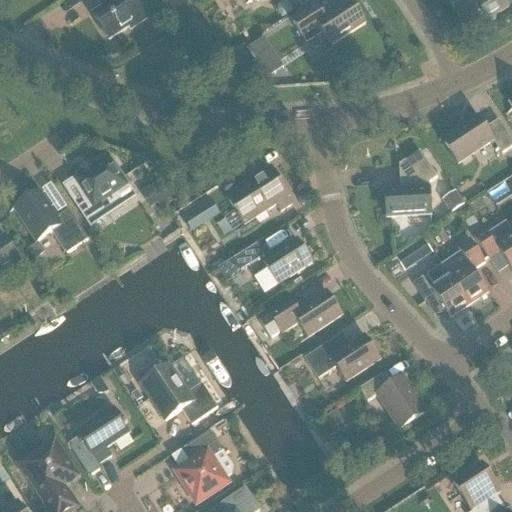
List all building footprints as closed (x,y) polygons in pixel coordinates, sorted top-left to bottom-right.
[(130,31),(145,21),(131,0),(100,0),(105,7),(92,16),(109,42),(129,29),(130,31)] [(511,0),(448,0),(447,1),(462,24),(480,12),(487,24),(511,8),(511,0)] [(279,7),(278,13),(282,20),(293,13),(286,2),(279,7)] [(331,48),(365,25),(351,3),(324,21),(315,7),(291,22),(306,44),(322,34),(331,48)] [(195,21),(186,7),(171,17),(180,30),(195,21)] [(275,64),(260,42),(247,50),(262,73),(275,64)] [(502,156),(511,149),(511,142),(499,122),(485,131),(478,119),(443,142),(458,166),(493,143),(502,156)] [(431,217),(429,185),(437,179),(420,153),(401,166),(402,192),(385,193),(387,220),(431,217)] [(79,179),(74,182),(87,202),(78,208),(77,209),(90,229),(101,222),(124,206),(117,195),(128,188),(109,159),(94,169),(91,165),(77,175),(79,179)] [(247,186),(226,199),(244,227),(276,206),(281,213),(291,207),(287,200),(289,199),(271,171),(253,182),(255,184),(249,188),(247,186)] [(160,182),(148,190),(162,211),(173,203),(160,182)] [(57,220),(39,193),(14,210),(37,244),(52,234),(66,256),(88,242),(68,212),(57,220)] [(464,206),(455,193),(442,202),(451,215),(464,206)] [(218,216),(209,201),(182,218),(191,233),(218,216)] [(460,214),(466,224),(471,220),(472,214),(469,208),(460,214)] [(466,224),(464,225),(471,235),(479,230),(472,219),(471,220),(466,224)] [(511,234),(506,225),(487,237),(484,232),(473,238),(489,262),(499,255),(511,274),(511,234)] [(0,276),(1,278),(5,279),(16,272),(17,268),(15,266),(20,263),(4,239),(0,241),(0,276)] [(429,250),(422,240),(408,249),(414,259),(429,250)] [(460,270),(449,277),(469,308),(488,295),(473,273),(485,265),(469,241),(457,248),(461,254),(453,259),(460,270)] [(278,287),(312,265),(297,242),(262,264),(267,271),(254,279),(264,294),(277,286),(278,287)] [(44,255),(38,245),(28,252),(34,262),(44,255)] [(240,273),(264,258),(256,246),(233,261),(240,273)] [(414,259),(408,249),(395,258),(405,273),(418,265),(414,259)] [(233,261),(218,271),(227,284),(227,285),(242,276),(241,275),(240,273),(233,261)] [(450,320),(469,308),(449,277),(442,266),(413,286),(425,304),(435,297),(450,320)] [(308,340),(341,318),(326,294),(298,313),(290,301),(287,302),(288,303),(268,315),(269,317),(273,323),(282,336),(298,325),(308,340)] [(269,317),(259,323),(271,341),(281,335),(273,323),(269,317)] [(346,384),(380,362),(364,339),(341,354),(333,342),(305,361),(318,381),(337,370),(346,384)] [(188,396),(169,367),(140,386),(165,423),(182,413),(192,428),(218,410),(202,386),(188,396)] [(399,432),(426,415),(403,379),(390,388),(382,376),(359,391),(367,404),(377,398),(399,432)] [(100,390),(96,393),(98,397),(105,398),(110,395),(100,380),(95,383),(100,390)] [(137,392),(131,396),(137,404),(143,401),(137,392)] [(129,435),(113,410),(108,413),(107,410),(93,419),(95,422),(77,434),(80,438),(68,446),(89,479),(102,471),(99,467),(112,459),(106,450),(129,435)] [(344,424),(337,412),(324,419),(332,432),(344,424)] [(231,476),(233,469),(210,434),(185,450),(192,462),(174,474),(196,508),(229,486),(226,480),(231,476)] [(31,456),(17,465),(26,480),(29,478),(46,505),(44,507),(47,511),(74,511),(79,509),(67,490),(68,483),(76,478),(54,444),(33,458),(31,456)] [(258,460),(240,473),(248,484),(265,471),(258,460)] [(501,511),(503,511),(495,498),(500,494),(481,466),(453,485),(471,511),(470,511),(501,511)] [(228,511),(258,511),(244,491),(223,505),(228,511)]
